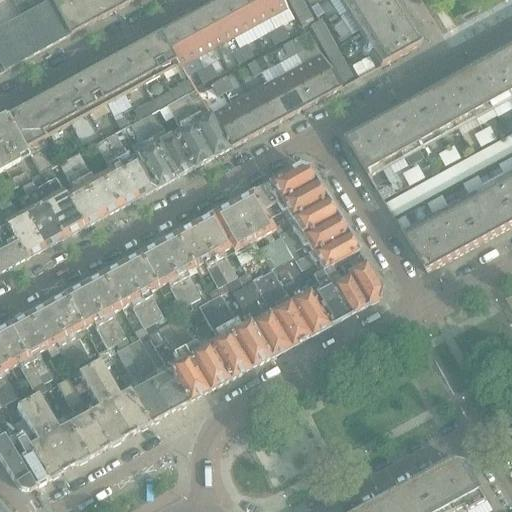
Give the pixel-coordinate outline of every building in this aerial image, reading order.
[(10,0),(21,19),(0,29),(0,75),(69,38),(108,17),(108,16),(112,14),(112,15),(126,7),(126,6),(129,4),(130,5),(138,0),(10,0)] [(251,30),(234,0),(222,0),(213,5),(232,40),(251,30)] [(269,20),(257,0),(234,0),(251,30),(269,20)] [(287,11),(281,0),(257,0),(269,20),(287,11)] [(305,8),(301,0),(290,7),(294,14),(305,8)] [(419,48),(388,0),(344,0),(386,66),(419,48)] [(232,40),(213,5),(195,15),(214,50),(232,40)] [(309,15),(306,10),(305,8),(294,14),(298,21),(309,15)] [(214,50),(195,15),(177,25),(196,60),(214,50)] [(313,22),(309,15),(298,21),(302,29),(308,25),(313,22)] [(325,29),(324,26),(321,21),(309,28),(314,35),(325,29)] [(196,60),(177,25),(159,35),(177,67),(178,66),(179,66),(180,69),(196,60)] [(289,40),(282,28),(274,32),(281,44),(289,40)] [(329,37),(325,29),(314,35),(318,43),(329,37)] [(281,44),(274,32),(267,36),(273,48),(281,44)] [(44,142),(125,98),(178,69),(177,67),(159,35),(32,104),(26,107),(25,107),(5,118),(26,156),(38,177),(38,178),(51,173),(50,170),(57,166),(44,142)] [(333,44),(329,37),(318,43),(322,51),(333,44)] [(304,52),(297,40),(289,44),(296,56),(304,52)] [(296,56),(289,44),(282,48),(288,60),(296,56)] [(338,52),(335,47),(333,44),(322,51),(326,58),(338,52)] [(253,59),(246,47),(239,51),(245,63),(253,59)] [(245,63),(239,51),(231,55),(237,67),(245,63)] [(367,177),(511,97),(511,51),(347,143),(367,177)] [(342,60),(338,52),(326,58),(331,66),(342,60)] [(340,91),(320,56),(302,66),(321,101),(340,91)] [(268,71),(261,59),(253,63),(260,76),(268,71)] [(346,67),(342,60),(331,66),(335,74),(346,68),(346,67)] [(260,76),(253,63),(246,67),(253,80),(260,76)] [(321,101),(302,66),(284,76),(303,111),(321,101)] [(217,78),(210,67),(203,71),(209,83),(217,78)] [(350,75),(346,68),(335,74),(339,81),(350,75)] [(209,83),(203,71),(195,75),(201,87),(209,83)] [(355,83),(350,75),(339,81),(343,89),(343,90),(355,83)] [(303,111),(284,76),(266,86),(285,121),(303,111)] [(232,91),(225,79),(218,83),(224,95),(232,91)] [(230,151),(210,117),(202,104),(194,110),(191,105),(199,99),(194,90),(189,82),(171,92),(213,160),(230,151)] [(224,95),(218,83),(210,87),(217,99),(224,95)] [(285,121),(266,86),(248,96),(267,131),(285,121)] [(213,160),(171,92),(151,103),(157,114),(159,113),(166,108),(166,109),(172,119),(180,131),(174,134),(196,170),(213,160)] [(267,131),(248,96),(230,106),(249,141),(267,131)] [(155,114),(150,106),(138,113),(143,121),(155,114)] [(249,141),(230,106),(210,117),(230,151),(249,141)] [(166,109),(159,113),(165,124),(172,119),(166,109)] [(196,170),(174,134),(164,140),(151,117),(143,122),(177,180),(196,170)] [(18,160),(26,156),(5,118),(0,120),(0,174),(20,164),(18,160)] [(177,180),(143,122),(139,124),(122,133),(127,142),(135,138),(139,145),(134,148),(159,190),(177,180)] [(496,141),(490,129),(482,133),(489,145),(496,141)] [(489,145),(482,133),(475,137),(481,149),(489,145)] [(511,136),(471,158),(385,206),(393,220),(479,173),(511,155),(511,136)] [(159,190),(134,148),(132,149),(136,156),(128,161),(115,137),(107,141),(142,199),(159,190)] [(142,199),(107,141),(95,148),(109,172),(102,175),(122,210),(142,199)] [(461,161),(454,149),(446,153),(453,165),(461,161)] [(453,165),(446,153),(439,157),(445,169),(453,165)] [(122,210),(102,175),(92,181),(78,157),(70,161),(103,220),(122,210)] [(103,220),(70,161),(59,168),(72,192),(65,196),(85,230),(103,220)] [(511,175),(511,173),(506,163),(499,167),(505,179),(511,175)] [(425,180),(418,168),(410,172),(417,184),(425,180)] [(275,206),(315,183),(308,172),(298,169),(253,193),(264,213),(271,208),(267,202),(271,199),(275,206)] [(417,184),(410,172),(403,176),(410,188),(417,184)] [(85,230),(65,196),(64,196),(51,173),(38,178),(38,177),(30,181),(36,193),(37,192),(66,241),(85,230)] [(15,190),(29,182),(25,174),(11,182),(15,190)] [(484,190),(478,178),(471,182),(477,194),(484,190)] [(477,194),(471,182),(463,187),(469,198),(477,194)] [(14,190),(10,183),(0,188),(0,191),(3,197),(14,190)] [(290,221),(325,200),(315,183),(275,206),(271,208),(264,213),(269,222),(285,212),(290,221)] [(427,276),(511,229),(511,183),(406,241),(427,276)] [(37,192),(36,193),(26,198),(32,208),(24,212),(46,251),(66,241),(37,192)] [(14,200),(11,193),(0,198),(0,200),(3,206),(14,200)] [(269,222),(264,213),(253,193),(233,204),(255,244),(275,233),(279,239),(284,236),(278,227),(274,230),(269,222)] [(449,210),(442,198),(435,202),(441,214),(449,210)] [(262,259),(336,217),(325,200),(290,221),(295,229),(284,236),(279,239),(280,240),(258,252),(262,259)] [(441,214),(435,202),(427,206),(434,218),(441,214)] [(46,251),(24,212),(17,216),(11,204),(0,210),(0,212),(0,213),(27,262),(46,251)] [(255,244),(233,204),(213,215),(235,255),(255,244)] [(0,276),(27,262),(0,213),(0,276)] [(225,261),(235,255),(213,215),(194,225),(234,295),(250,286),(245,277),(237,281),(225,261)] [(311,255),(347,235),(336,217),(262,259),(271,273),(274,271),(290,262),(292,261),(296,259),(293,255),(306,247),(311,255)] [(412,230),(405,218),(397,223),(403,235),(412,230)] [(234,295),(194,225),(176,235),(196,271),(203,267),(217,292),(226,287),(231,296),(232,296),(234,295)] [(196,271),(176,235),(158,245),(192,306),(200,301),(186,276),(196,271)] [(321,272),(358,253),(347,235),(311,255),(297,262),(296,259),(292,261),(300,274),(316,264),(321,272)] [(192,306),(158,245),(140,255),(160,290),(159,291),(163,298),(170,294),(180,312),(178,313),(181,319),(193,312),(190,307),(192,306)] [(368,308),(347,275),(338,281),(331,269),(358,254),(358,253),(321,272),(351,318),(368,308)] [(381,292),(358,254),(331,269),(338,281),(347,275),(368,308),(378,303),(381,292)] [(158,291),(159,291),(160,290),(140,255),(121,265),(158,332),(168,326),(174,323),(171,317),(163,321),(149,296),(158,291)] [(331,328),(304,283),(290,262),(274,271),(292,302),(289,303),(310,340),(331,328)] [(158,332),(121,265),(102,276),(122,311),(129,307),(147,338),(158,332)] [(351,318),(321,272),(304,283),(331,328),(351,318)] [(310,340),(289,303),(272,274),(253,284),(252,284),(270,314),(290,351),(310,340)] [(125,319),(121,312),(122,311),(102,276),(84,286),(122,352),(128,348),(130,347),(116,323),(120,320),(121,322),(125,319)] [(290,351),(270,314),(252,284),(250,286),(234,295),(232,296),(249,325),(271,361),(290,351)] [(122,352),(84,286),(66,295),(86,331),(93,327),(106,352),(97,357),(101,364),(108,361),(116,356),(122,352)] [(75,337),(84,332),(86,331),(66,295),(47,306),(85,373),(88,371),(92,368),(75,337)] [(271,361),(249,325),(239,331),(220,298),(209,304),(248,373),(271,361)] [(248,373),(209,304),(198,310),(206,324),(198,329),(204,340),(230,384),(248,373)] [(85,373),(47,306),(28,316),(47,352),(51,359),(59,354),(69,372),(60,378),(63,384),(68,382),(77,377),(85,373)] [(47,352),(28,316),(9,326),(42,388),(52,383),(37,357),(47,352)] [(230,384),(204,340),(192,346),(178,321),(174,323),(168,326),(208,396),(230,384)] [(42,388),(9,326),(0,331),(0,352),(10,372),(18,368),(35,399),(45,394),(42,388)] [(208,396),(168,326),(158,332),(147,338),(150,342),(154,350),(163,345),(175,364),(166,370),(187,407),(208,396)] [(187,407),(166,370),(165,369),(157,373),(141,347),(150,342),(147,338),(130,347),(128,348),(167,418),(187,407)] [(167,418),(128,348),(122,352),(116,356),(134,386),(128,390),(149,428),(167,418)] [(3,376),(10,372),(0,352),(0,393),(7,406),(17,401),(3,376)] [(149,428),(128,390),(126,391),(124,387),(115,393),(98,364),(92,368),(88,371),(85,373),(77,377),(93,405),(84,410),(107,450),(149,428)] [(107,450),(84,410),(68,382),(63,384),(56,388),(77,422),(68,428),(87,461),(107,450)] [(87,461),(68,428),(64,421),(54,427),(40,404),(50,398),(47,393),(45,394),(35,399),(16,410),(22,421),(13,427),(19,438),(47,484),(87,461)] [(35,490),(7,445),(6,446),(0,435),(0,463),(18,491),(28,494),(35,490)] [(47,484),(19,438),(7,445),(35,490),(47,484)] [(456,511),(453,505),(462,500),(460,495),(466,491),(477,510),(488,505),(465,468),(455,465),(383,505),(386,511),(456,511)] [(492,511),(488,505),(477,510),(466,491),(460,495),(462,500),(453,505),(456,511),(492,511)]
